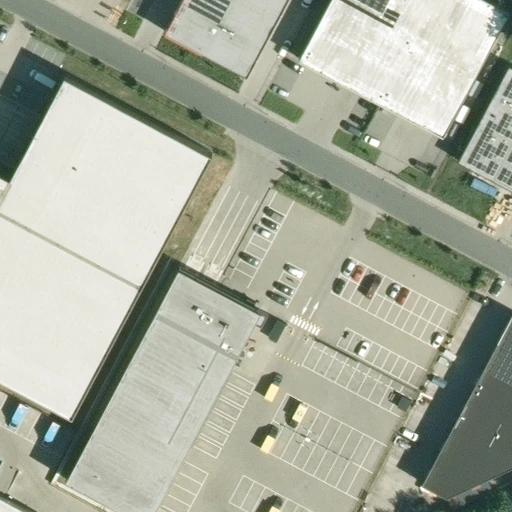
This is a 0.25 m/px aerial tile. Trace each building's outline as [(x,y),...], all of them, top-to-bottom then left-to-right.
[(184,0),(168,33),(251,75),(289,0),(184,0)] [(486,0),(332,0),(301,62),(446,135),(509,11),(486,0)] [(511,68),(509,67),(459,165),(511,191),(511,68)] [(0,160),(0,386),(68,424),(212,163),(60,80),(12,167),(0,160)] [(178,267),(65,479),(126,511),(153,511),(261,310),(178,267)] [(511,312),(421,483),(446,496),(511,465),(511,312)] [(36,511),(0,493),(0,511),(36,511)]
